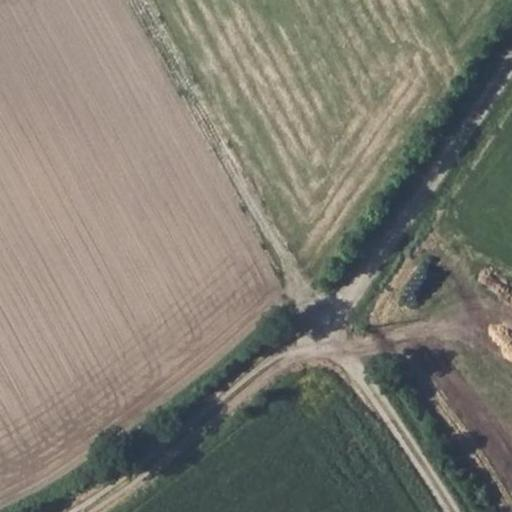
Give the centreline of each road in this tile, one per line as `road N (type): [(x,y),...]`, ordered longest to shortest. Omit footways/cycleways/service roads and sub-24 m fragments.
road 1 (track): [(511,61),(344,301),(335,338),(278,359),(84,511)]
road 2 (track): [(335,338),(448,511)]
